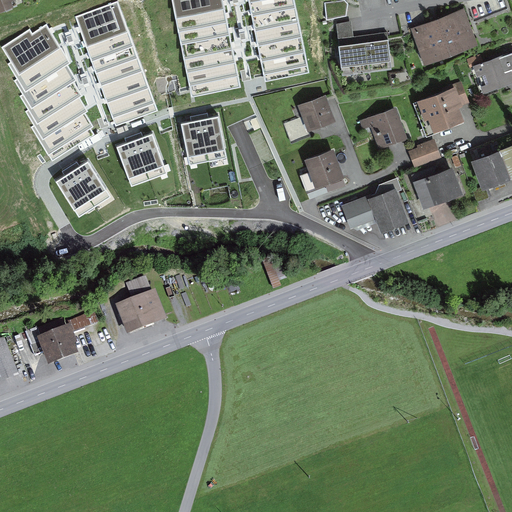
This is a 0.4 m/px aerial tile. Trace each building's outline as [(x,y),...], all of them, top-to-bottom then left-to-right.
[(0,0),(0,11),(25,2),(24,0),(0,0)] [(222,0),(171,0),(191,98),(240,88),(222,0)] [(295,0),(247,0),(265,82),(310,73),(295,0)] [(158,111),(118,1),(75,16),(115,127),(158,111)] [(462,13),(415,30),(427,60),(473,42),(462,13)] [(30,29),(2,47),(11,62),(7,64),(17,79),(14,80),(22,94),(19,96),(28,110),(25,112),(34,125),(31,127),(52,161),(95,135),(91,129),(94,127),(86,113),(88,112),(80,98),(83,96),(74,82),(77,81),(67,65),(70,63),(46,25),(33,33),(30,29)] [(338,39),(342,71),(390,65),(386,33),(338,39)] [(511,48),(476,62),(487,90),(511,80),(511,48)] [(459,84),(422,98),(435,131),(471,118),(459,84)] [(331,91),(302,101),(313,129),(341,118),(331,91)] [(398,102),(369,113),(381,146),(410,135),(398,102)] [(218,116),(181,124),(189,165),(227,157),(218,116)] [(156,131),(116,145),(130,185),(171,171),(156,131)] [(436,137),(411,146),(418,166),(444,157),(436,137)] [(511,142),(476,157),(488,186),(511,176),(511,142)] [(337,144),(309,155),(320,184),(349,174),(337,144)] [(88,159),(53,181),(76,217),(111,195),(88,159)] [(457,163),(416,178),(426,205),(468,190),(457,163)] [(409,221),(394,185),(342,206),(350,226),(375,216),(382,232),(409,221)] [(127,284),(133,299),(151,291),(145,277),(127,284)] [(133,299),(121,304),(133,332),(167,318),(156,289),(151,291),(133,299)] [(68,321),(70,325),(72,331),(98,321),(94,311),(68,321)] [(70,325),(40,336),(45,350),(49,360),(77,350),(74,342),(76,341),(72,331),(70,325)] [(35,354),(45,350),(40,336),(36,327),(26,331),(35,354)] [(7,336),(0,338),(0,375),(1,378),(21,369),(7,336)]
